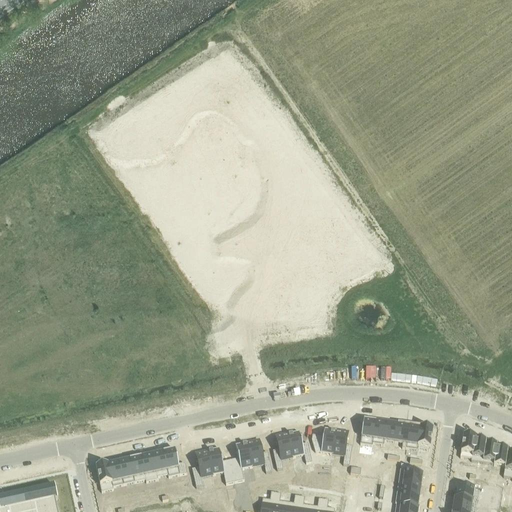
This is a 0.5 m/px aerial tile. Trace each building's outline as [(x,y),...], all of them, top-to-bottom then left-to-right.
[(8,312),(8,326),(38,326),(38,312),(8,312)] [(364,420),(360,446),(372,448),(376,422),(364,420)] [(376,422),(372,448),(373,446),(383,447),(387,424),(376,422)] [(387,424),(383,447),(384,448),(385,443),(395,444),(398,425),(387,424)] [(398,425),(395,444),(402,445),(402,450),(406,451),(409,426),(398,424),(398,425)] [(409,426),(406,451),(417,452),(421,428),(409,426)] [(421,428),(417,452),(418,452),(418,450),(429,452),(432,429),(421,428)] [(323,438),(312,437),(311,442),(315,454),(332,456),(336,432),(324,430),(323,438)] [(336,432),(332,456),(344,458),(343,467),(349,467),(352,448),(346,447),(348,433),(336,432)] [(298,433),(287,435),(292,460),(304,458),(306,466),(312,465),(307,445),(301,446),(298,433)] [(287,435),(276,438),(278,452),(273,453),(277,472),(283,471),(281,463),(292,460),(287,435)] [(463,435),(460,459),(472,461),(475,439),(475,437),(463,435)] [(472,461),(471,463),(483,465),(486,443),(486,441),(475,439),(472,461)] [(259,442),(247,444),(252,469),(264,466),(266,475),(271,473),(267,454),(261,455),(259,442)] [(486,443),(483,465),(494,466),(497,448),(497,445),(486,443)] [(247,444),(235,447),(238,460),(230,462),(235,484),(244,482),(242,471),(252,469),(247,444)] [(494,466),(494,467),(505,469),(507,453),(508,450),(497,448),(494,466)] [(219,450),(207,453),(213,477),(223,475),(226,486),(235,484),(230,462),(222,464),(219,450)] [(175,451),(163,454),(169,480),(187,476),(184,465),(178,466),(175,451)] [(207,453),(196,455),(199,469),(192,470),(196,490),(203,488),(201,480),(213,477),(207,453)] [(163,454),(152,456),(157,482),(158,482),(158,480),(168,477),(168,480),(169,480),(163,454)] [(152,456),(141,459),(146,484),(157,482),(152,456)] [(141,459),(130,461),(135,485),(145,482),(146,485),(146,484),(141,459)] [(130,461),(118,464),(124,487),(135,485),(130,461)] [(368,470),(367,477),(378,479),(380,464),(376,463),(375,471),(368,470)] [(118,464),(107,466),(113,492),(114,492),(113,489),(124,487),(118,464)] [(107,466),(96,469),(101,494),(113,492),(107,466)] [(401,466),(398,484),(421,487),(422,480),(421,480),(422,476),(423,476),(423,475),(412,474),(412,468),(406,467),(401,466)] [(453,499),(477,503),(479,492),(479,491),(480,485),(468,483),(468,484),(467,489),(457,488),(455,499),(453,499)] [(398,484),(396,495),(419,498),(420,488),(421,488),(421,487),(398,484)] [(0,511),(57,511),(55,502),(57,501),(54,487),(0,499),(0,511)] [(262,501),(260,511),(273,511),(276,495),(271,494),(270,502),(262,501)] [(276,495),(273,511),(285,511),(287,504),(280,503),(281,496),(276,495)] [(396,495),(395,506),(419,510),(417,509),(419,498),(396,495)] [(287,504),(285,511),(297,511),(300,498),(295,498),(293,505),(287,504)] [(300,498),(297,511),(309,511),(310,508),(303,507),(305,499),(300,498)] [(454,500),(452,511),(460,511),(475,511),(476,503),(477,503),(453,499),(453,500),(454,500)] [(310,508),(309,511),(321,511),(323,502),(318,501),(317,509),(310,508)] [(323,502),(321,511),(334,511),(327,510),(328,503),(323,502)]
